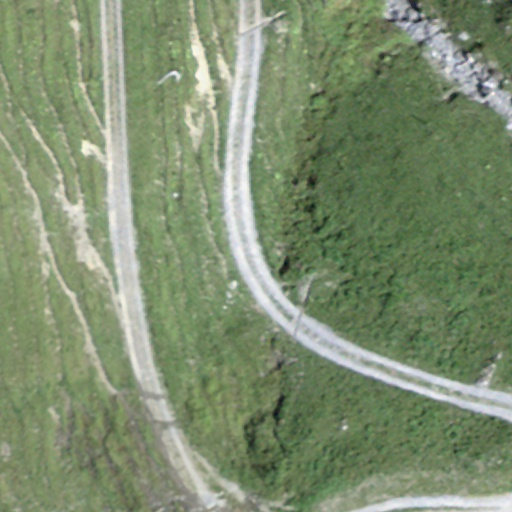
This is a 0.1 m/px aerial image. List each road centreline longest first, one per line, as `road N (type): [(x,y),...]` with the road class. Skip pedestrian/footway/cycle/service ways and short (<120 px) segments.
road 1 (track): [(250,0),(235,181),(240,234),(262,285),(297,324),(345,355),(511,409)]
road 2 (track): [(218,511),(193,480),(150,386),(126,271),(111,0)]
